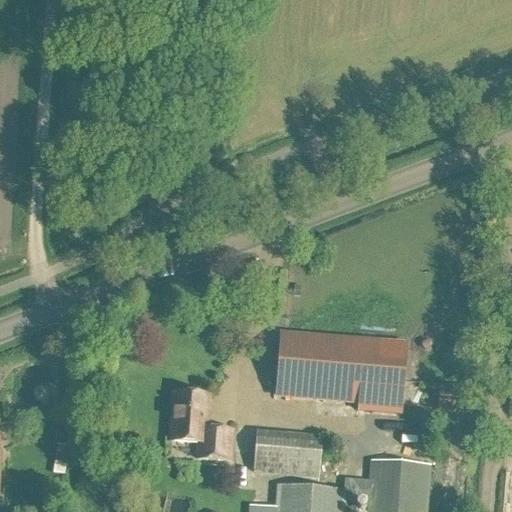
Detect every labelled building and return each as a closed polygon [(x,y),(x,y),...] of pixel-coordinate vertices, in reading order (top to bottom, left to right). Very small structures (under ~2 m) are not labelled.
[(407,345),(279,335),(274,401),(357,407),(356,415),(401,419),(407,345)] [(453,359),(462,360),(464,346),(454,345),(453,359)] [(439,388),(437,416),(464,418),(466,390),(439,388)] [(234,434),(208,433),(211,399),(173,396),(169,446),(198,448),(197,463),(231,466),(234,434)] [(439,495),(457,496),(463,421),(446,419),(439,495)] [(254,477),(319,482),(322,441),(257,436),(254,477)] [(68,448),(56,446),(52,478),(64,479),(68,448)] [(276,491),(274,511),(263,511),(249,511),(248,511),(343,511),(344,501),(368,503),(367,511),(425,511),(428,488),(344,482),(344,495),(276,491)]
